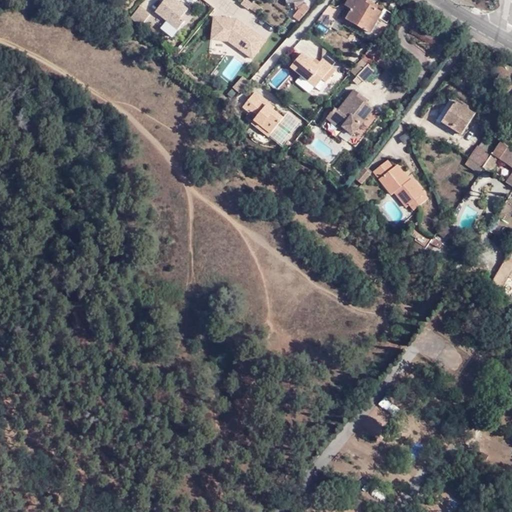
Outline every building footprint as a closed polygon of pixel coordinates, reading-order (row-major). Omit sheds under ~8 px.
[(162,29),(173,37),(185,21),(182,19),(189,10),(176,0),(165,0),(157,11),(168,21),(162,29)] [(294,13),(299,17),(311,4),(306,0),(297,0),(299,7),(294,13)] [(360,0),(349,0),(346,6),(353,11),(348,20),(370,34),(382,14),(377,10),(376,10),(360,0)] [(378,7),(366,0),(360,0),(376,10),(378,7)] [(132,18),(142,26),(151,15),(141,7),(132,18)] [(238,18),(215,16),(213,38),(229,40),(254,57),(267,38),(238,18)] [(324,47),(323,59),(333,67),(325,77),(329,80),(343,63),(324,47)] [(303,69),(299,73),(317,87),(325,77),(333,67),(323,59),(318,65),(304,53),(295,63),(303,69)] [(362,81),(364,82),(367,79),(373,84),(381,76),(375,70),(369,65),(363,60),(351,72),(358,78),(358,77),(362,81)] [(292,67),(299,73),(303,69),(295,63),(292,67)] [(461,75),(457,79),(469,87),(472,82),(461,75)] [(255,120),(271,133),(284,118),(274,109),(268,105),(270,103),(256,91),(244,106),(250,111),(252,110),(259,116),(255,120)] [(336,109),(327,119),(342,131),(344,128),(353,135),(373,110),(364,103),(361,101),(364,98),(354,91),(339,111),(336,109)] [(436,123),(441,125),(444,121),(456,102),(451,99),(451,100),(436,123)] [(453,130),(462,135),(475,114),(456,102),(444,121),(454,128),(453,130)] [(342,131),(327,119),(327,120),(322,126),(337,138),(339,135),(356,148),(380,116),(373,110),(353,135),(344,128),(342,131)] [(269,136),(271,133),(255,120),(253,123),(269,136)] [(444,121),(441,125),(460,137),(462,135),(453,130),(454,128),(444,121)] [(409,133),(399,139),(404,146),(413,140),(409,133)] [(480,147),(491,156),(496,149),(484,141),(480,147)] [(491,156),(484,166),(493,171),(501,159),(511,166),(511,174),(507,182),(511,184),(511,148),(509,147),(501,142),(496,149),(491,156)] [(484,166),(491,156),(480,147),(471,160),(482,168),(484,166)] [(332,169),(350,176),(358,155),(340,148),(332,169)] [(482,169),(482,168),(471,160),(467,165),(478,174),(482,169)] [(409,181),(406,184),(403,181),(404,180),(400,175),(402,173),(396,166),(393,169),(387,162),(374,173),(392,196),(395,194),(407,208),(410,206),(414,211),(428,199),(411,179),(409,181)] [(371,175),(365,170),(356,181),(362,186),(371,175)] [(409,181),(402,173),(400,175),(404,180),(403,181),(406,184),(409,181)] [(456,234),(447,226),(439,236),(445,241),(449,236),(452,238),(456,234)] [(417,236),(426,246),(434,238),(425,229),(417,236)]
